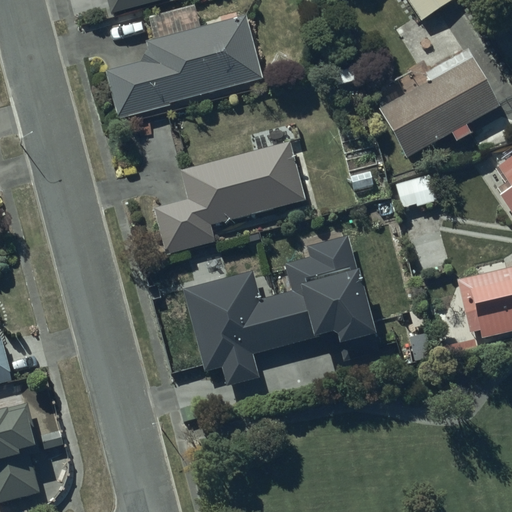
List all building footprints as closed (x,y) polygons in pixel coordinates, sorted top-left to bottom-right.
[(109,0),(111,9),(146,0),(109,0)] [(409,0),(421,17),(446,0),(409,0)] [(148,45),(142,57),(106,67),(120,117),(169,103),(169,100),(261,74),(244,13),(201,25),(195,3),(150,16),(156,36),(146,39),(148,45)] [(340,40),(322,49),(339,84),(357,75),(340,40)] [(408,153),(452,128),(457,139),(472,130),(466,120),(500,101),(472,51),(379,104),(408,153)] [(172,148),(167,115),(150,118),(155,150),(172,148)] [(498,161),(486,170),(511,209),(511,138),(492,151),(498,161)] [(292,140),(180,168),(187,195),(155,203),(167,251),(217,239),(212,221),(306,198),(292,140)] [(435,199),(429,174),(396,182),(402,205),(414,202),(415,204),(435,199)] [(434,204),(402,213),(416,269),(449,260),(434,204)] [(295,296),(274,302),(286,347),(333,335),(342,340),(347,360),(374,353),(346,244),(312,253),(314,263),(288,269),(295,296)] [(511,263),(457,277),(470,330),(479,328),(481,336),(511,327),(511,263)] [(286,347),(274,302),(259,306),(251,277),(188,294),(208,369),(222,366),(227,387),(257,379),(251,357),(286,347)] [(0,380),(14,377),(1,331),(0,331),(0,380)] [(0,401),(0,499),(41,489),(31,452),(41,449),(27,398),(9,403),(8,399),(0,401)]
